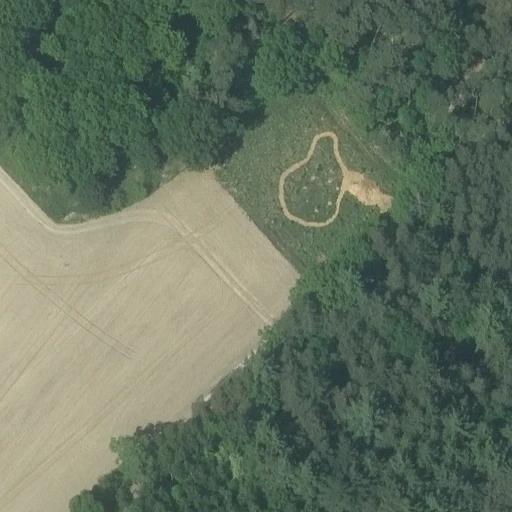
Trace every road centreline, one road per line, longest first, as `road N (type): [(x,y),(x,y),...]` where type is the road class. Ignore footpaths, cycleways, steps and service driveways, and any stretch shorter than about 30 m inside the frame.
road 1 (track): [(511,115),(198,420),(117,511)]
road 2 (track): [(198,420),(277,511)]
